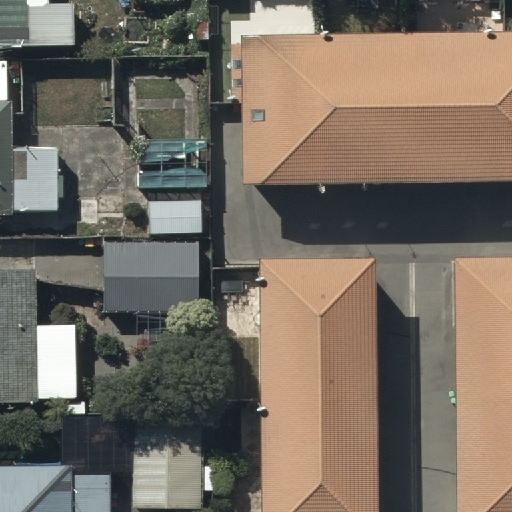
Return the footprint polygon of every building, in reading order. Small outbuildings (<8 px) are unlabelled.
[(46,0),(0,0),(0,59),(72,60),(72,10),(46,10),(46,0)] [(511,51),(230,54),(230,73),(242,72),(243,198),(511,196),(511,51)] [(12,68),(0,68),(0,230),(12,231),(12,222),(60,222),(60,150),(12,151),(12,68)] [(104,247),(104,319),(197,319),(197,247),(104,247)] [(511,511),(511,264),(451,265),(450,511),(511,511)] [(371,511),(372,271),(259,271),(258,511),(371,511)] [(36,282),(0,281),(0,417),(33,418),(33,407),(72,408),(72,335),(35,335),(36,282)] [(199,511),(199,427),(130,427),(129,511),(199,511)] [(109,511),(109,478),(0,477),(0,511),(109,511)]
